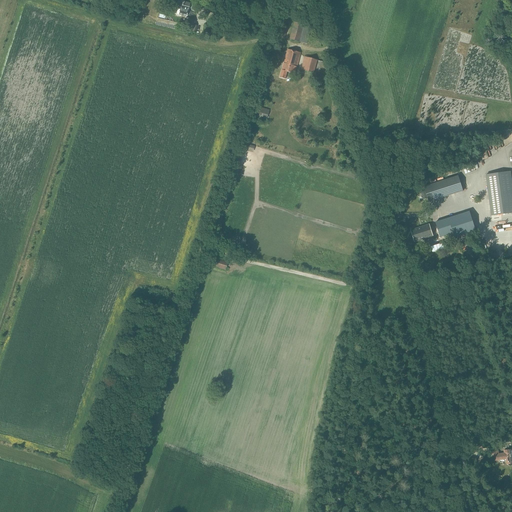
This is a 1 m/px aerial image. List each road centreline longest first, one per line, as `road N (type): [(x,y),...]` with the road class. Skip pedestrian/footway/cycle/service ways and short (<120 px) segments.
road 1 (unclassified): [(474,511),(315,0)]
road 2 (track): [(201,243),(111,511)]
road 3 (track): [(201,243),(273,17),(312,0)]
road 4 (track): [(378,200),(356,273),(345,283),(201,243)]
road 5 (track): [(38,0),(207,44),(266,39)]
